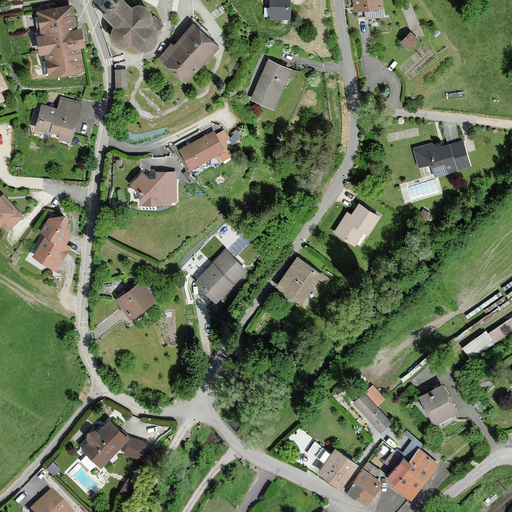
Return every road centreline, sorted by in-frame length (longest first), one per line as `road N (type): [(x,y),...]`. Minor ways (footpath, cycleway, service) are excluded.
road 1 (residential): [(88,0),(109,61),(111,97),(83,331),(105,382)]
road 2 (residential): [(199,402),(234,334),(341,177),(355,113)]
road 3 (residential): [(362,511),(239,446),(199,402)]
road 4 (residential): [(105,382),(0,500)]
road 5 (residential): [(355,113),(511,124)]
road 6 (track): [(135,511),(199,402)]
